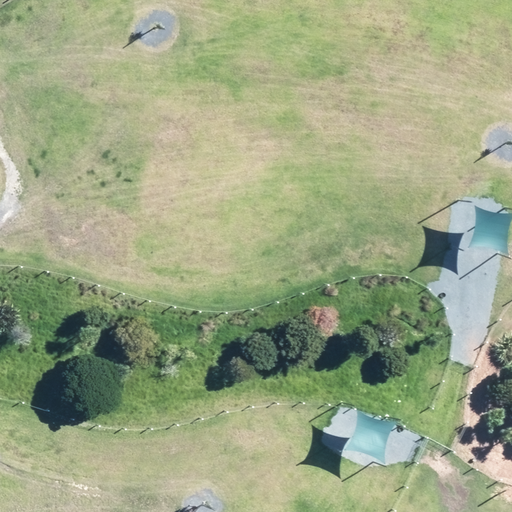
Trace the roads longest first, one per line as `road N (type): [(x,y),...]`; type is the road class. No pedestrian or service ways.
road 1 (track): [(0,241),(196,263),(389,252),(453,269),(467,286),(471,323),(433,459)]
road 2 (track): [(0,510),(95,495),(267,449),(353,440),(433,459),(463,511)]
